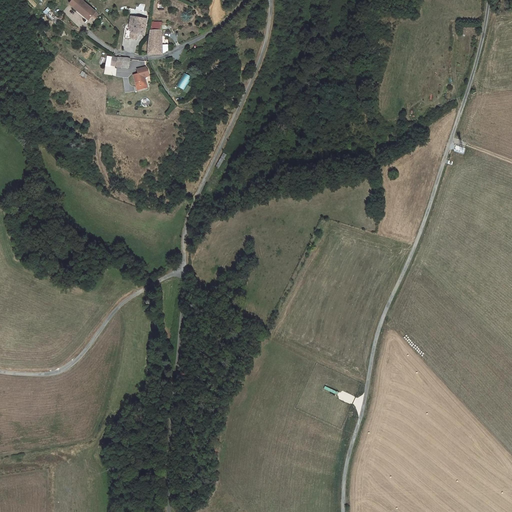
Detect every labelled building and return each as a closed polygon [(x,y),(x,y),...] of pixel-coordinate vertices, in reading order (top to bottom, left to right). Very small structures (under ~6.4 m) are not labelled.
[(92,19),(98,12),(84,1),(78,7),(92,19)] [(134,30),(134,32),(142,32),(149,33),(152,22),(142,17),(136,20),(134,30)] [(149,33),(153,33),(153,35),(164,35),(164,30),(153,29),(154,23),(152,22),(149,33)] [(153,35),(153,43),(164,43),(164,35),(153,35)] [(153,43),(152,43),(151,53),(163,53),(164,52),(164,43),(153,43)] [(133,58),(119,54),(115,65),(131,67),(133,58)] [(141,73),(136,75),(140,90),(150,87),(147,77),(152,75),(150,71),(148,66),(140,69),(141,73)] [(184,72),(176,86),(183,90),(191,77),(184,72)]
